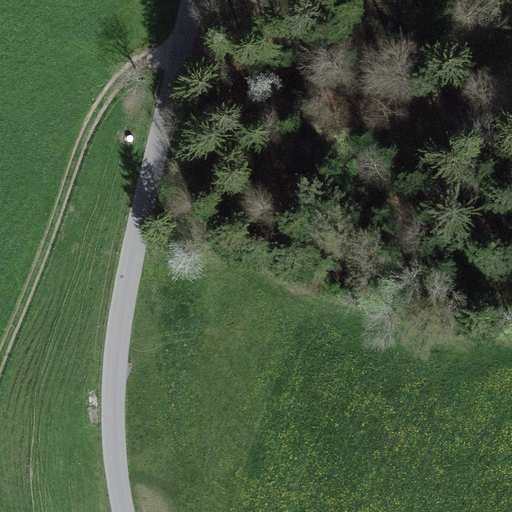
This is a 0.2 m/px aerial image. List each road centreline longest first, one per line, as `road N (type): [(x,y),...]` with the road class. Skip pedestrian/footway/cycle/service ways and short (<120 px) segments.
road 1 (unclassified): [(123,511),(115,358),(189,0)]
road 2 (track): [(178,51),(139,61),(103,102),(0,359)]
